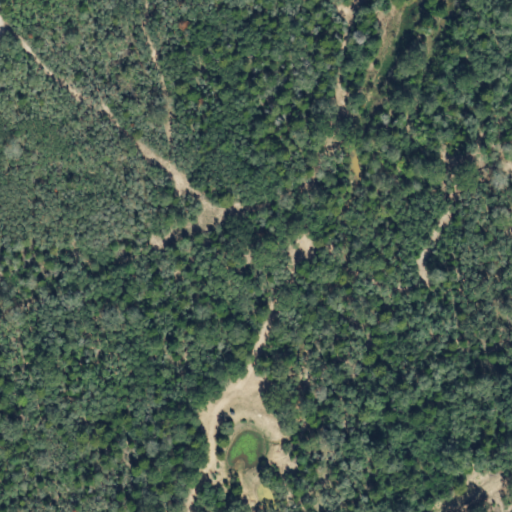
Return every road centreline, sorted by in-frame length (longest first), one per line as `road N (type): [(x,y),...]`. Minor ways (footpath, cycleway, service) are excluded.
road 1 (residential): [(186,511),(354,0)]
road 2 (residential): [(378,511),(511,439)]
